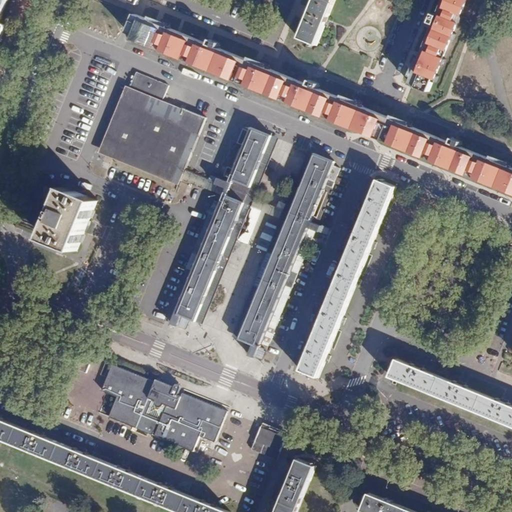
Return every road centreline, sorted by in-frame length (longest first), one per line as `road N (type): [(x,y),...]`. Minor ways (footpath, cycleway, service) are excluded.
road 1 (unclassified): [(366,156),(52,31)]
road 2 (unknown): [(0,400),(263,507)]
road 3 (unclassified): [(274,395),(366,156)]
road 4 (residential): [(81,317),(274,395)]
road 5 (residential): [(377,325),(481,348),(511,263)]
road 6 (residential): [(337,419),(511,491)]
road 7 (residential): [(511,451),(414,410),(374,404),(337,419)]
road 8 (unclassified): [(128,195),(182,214),(142,310)]
road 9 (residential): [(433,183),(377,325)]
road 10 (unclassified): [(128,195),(81,317)]
road 11 (unknown): [(371,433),(373,476),(453,511)]
road 12 (tertiary): [(52,31),(12,152)]
